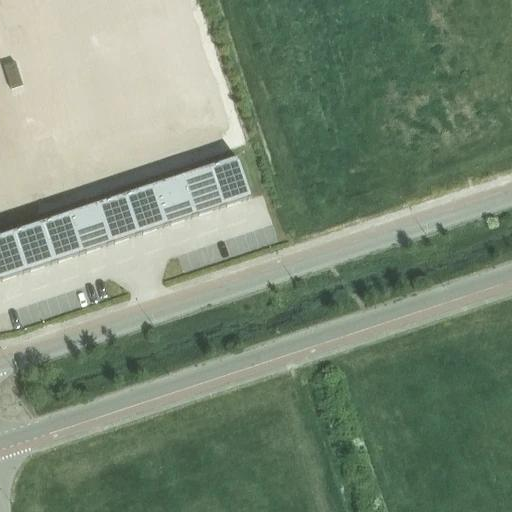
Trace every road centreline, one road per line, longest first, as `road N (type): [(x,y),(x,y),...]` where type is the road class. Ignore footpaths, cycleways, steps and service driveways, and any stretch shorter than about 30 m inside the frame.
road 1 (unclassified): [(0,444),(511,268)]
road 2 (unclassified): [(511,196),(0,366)]
